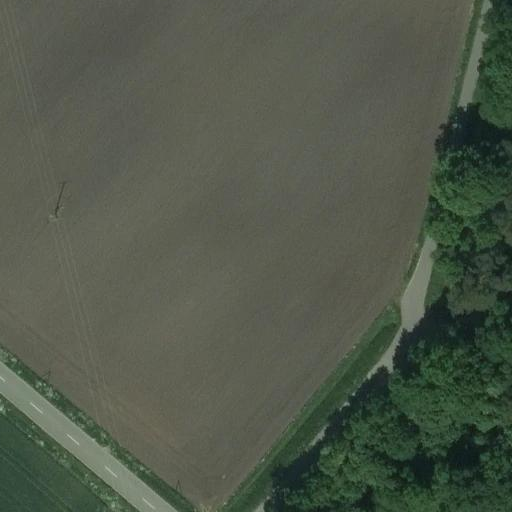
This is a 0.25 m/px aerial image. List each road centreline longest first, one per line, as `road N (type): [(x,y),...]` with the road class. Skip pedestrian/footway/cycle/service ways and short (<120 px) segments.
road 1 (unclassified): [(409,343),(491,0)]
road 2 (unclassified): [(266,511),(409,343)]
road 3 (tertiary): [(0,377),(157,511)]
